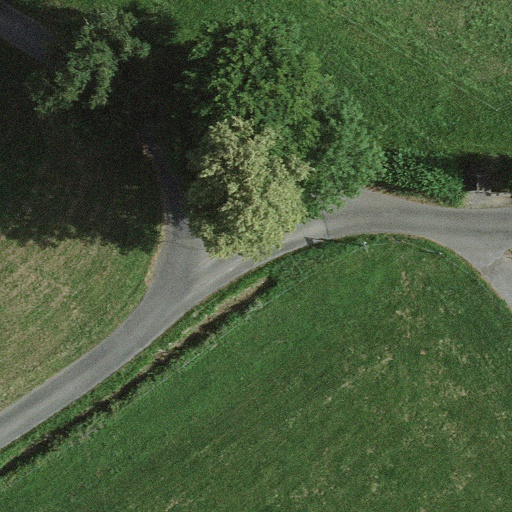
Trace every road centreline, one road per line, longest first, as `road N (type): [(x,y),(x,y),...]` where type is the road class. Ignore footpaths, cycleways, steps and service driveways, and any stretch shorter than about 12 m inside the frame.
road 1 (unclassified): [(182,289),(87,373),(0,432)]
road 2 (unclassified): [(0,17),(175,127)]
road 3 (unclassified): [(356,210),(175,127)]
road 4 (unclassified): [(182,289),(250,248),(356,210)]
road 5 (unclassified): [(175,127),(187,209),(182,289)]
